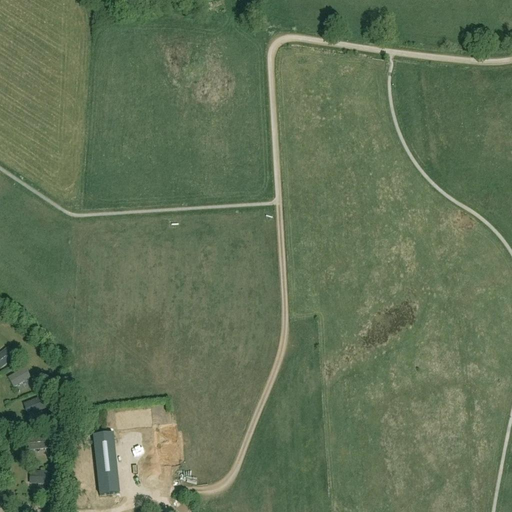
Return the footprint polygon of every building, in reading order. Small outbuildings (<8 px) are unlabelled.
[(8,347),(0,353),(0,367),(1,369),(16,357),(8,347)] [(31,377),(25,368),(8,378),(14,388),(31,377)] [(23,405),(28,417),(46,410),(41,398),(23,405)] [(113,435),(93,437),(99,497),(119,495),(113,435)] [(28,439),(29,452),(48,451),(47,438),(28,439)] [(146,492),(139,456),(123,460),(131,495),(146,492)] [(30,473),(29,486),(48,487),(49,474),(30,473)]
